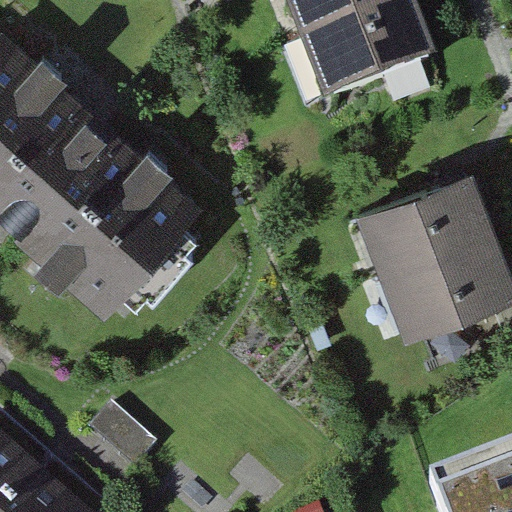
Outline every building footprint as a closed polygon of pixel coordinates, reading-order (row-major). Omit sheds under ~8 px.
[(286,0),(325,100),(439,57),(417,0),(286,0)] [(121,289),(137,304),(147,292),(153,297),(195,249),(190,245),(200,233),(184,219),(202,199),(5,23),(0,28),(0,216),(103,309),(121,289)] [(408,331),(511,292),(511,253),(477,161),(360,205),(408,331)] [(89,425),(136,465),(158,441),(111,400),(89,425)] [(0,511),(94,511),(0,429),(0,511)] [(511,511),(511,449),(429,481),(440,511),(511,511)]
